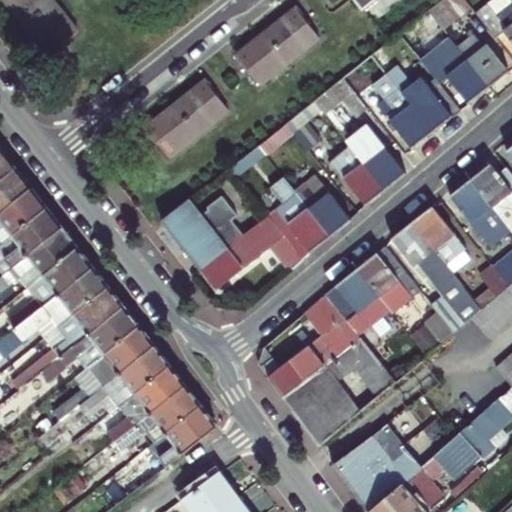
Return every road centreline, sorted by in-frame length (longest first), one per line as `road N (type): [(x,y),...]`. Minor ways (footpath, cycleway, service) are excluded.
road 1 (residential): [(222,354),(511,113)]
road 2 (residential): [(52,159),(181,322),(222,354)]
road 3 (residential): [(52,159),(251,0)]
road 4 (residential): [(222,354),(238,398),(321,511)]
